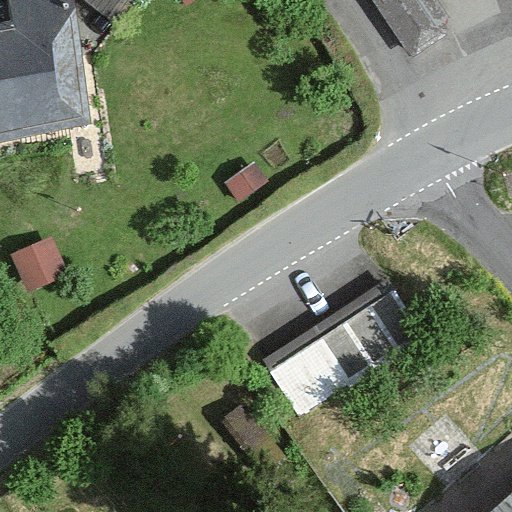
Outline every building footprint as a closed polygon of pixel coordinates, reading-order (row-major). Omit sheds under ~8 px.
[(65,0),(0,0),(0,140),(88,125),(65,0)] [(107,0),(120,12),(131,0),(107,0)] [(435,0),(373,0),(407,54),(452,26),(435,0)] [(253,166),(221,187),(234,206),(265,185),(253,166)] [(50,241),(5,255),(18,295),(63,280),(50,241)] [(292,405),(424,343),(396,284),(264,346),(292,405)] [(511,511),(511,493),(491,511),(511,511)]
